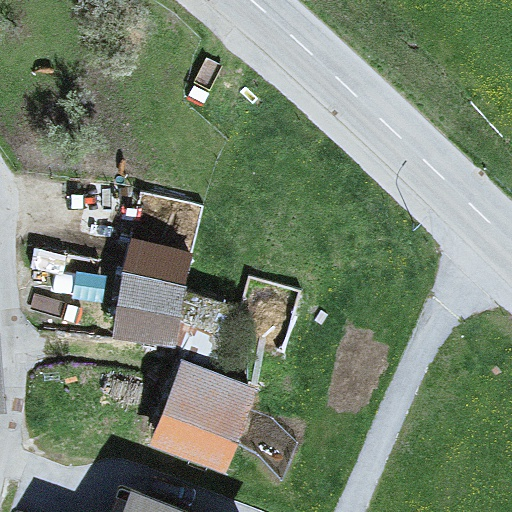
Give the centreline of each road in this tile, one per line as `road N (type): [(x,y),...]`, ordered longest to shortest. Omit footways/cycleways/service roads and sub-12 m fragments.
road 1 (tertiary): [(511,262),(243,0)]
road 2 (residential): [(0,466),(10,425),(0,315)]
